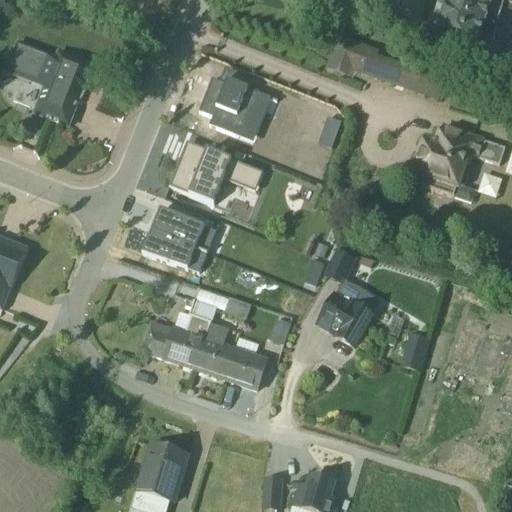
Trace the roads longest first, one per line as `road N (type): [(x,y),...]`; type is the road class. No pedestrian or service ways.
road 1 (residential): [(108,211),(73,307),(84,351),(115,376),(211,421),(317,440)]
road 2 (residential): [(195,0),(108,211)]
